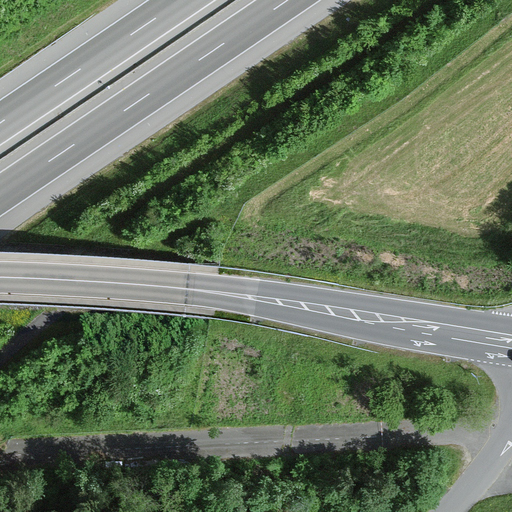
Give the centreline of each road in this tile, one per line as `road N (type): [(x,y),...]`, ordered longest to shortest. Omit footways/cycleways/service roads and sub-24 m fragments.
road 1 (unknown): [(511,402),(430,432),(7,460)]
road 2 (motorway): [(0,194),(287,0)]
road 3 (primary): [(511,341),(187,288)]
road 4 (motorway): [(181,0),(0,123)]
road 5 (primary): [(0,277),(187,288)]
